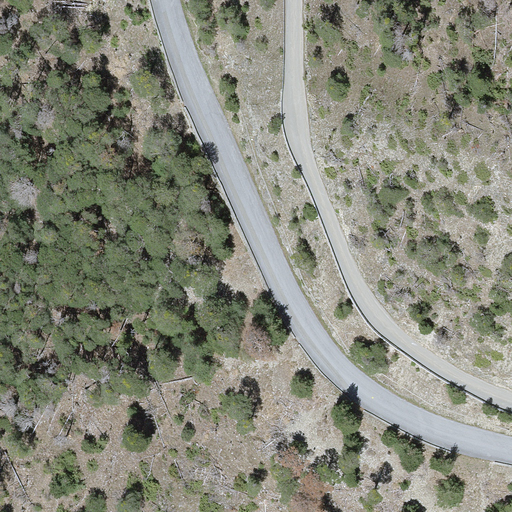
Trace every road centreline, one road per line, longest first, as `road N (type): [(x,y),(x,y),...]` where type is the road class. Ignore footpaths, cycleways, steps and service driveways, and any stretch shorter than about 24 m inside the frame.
road 1 (tertiary): [(165,0),(219,143),(317,343),(391,408),(462,439),(511,450)]
road 2 (tertiary): [(511,403),(443,372),(374,317),(290,120),(290,0)]
